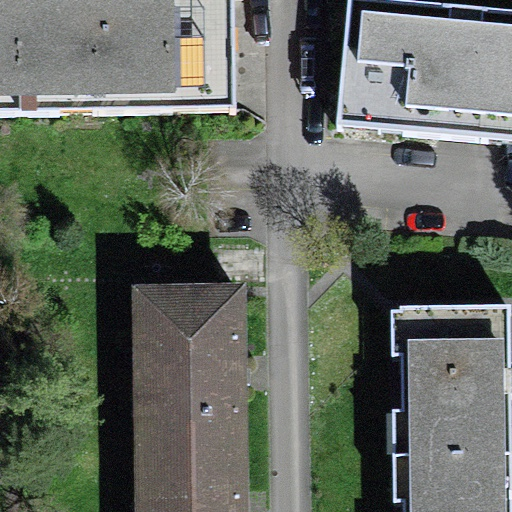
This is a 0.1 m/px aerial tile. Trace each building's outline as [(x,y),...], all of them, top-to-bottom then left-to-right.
[(233,0),(159,0),(18,4),(24,123),(235,119),(233,0)] [(0,123),(24,123),(18,4),(0,3),(0,123)] [(511,159),(511,26),(359,12),(346,144),(511,159)] [(151,480),(267,478),(263,301),(227,302),(147,304),(151,480)] [(511,316),(407,320),(412,469),(511,465),(511,316)] [(511,511),(511,465),(412,469),(413,511),(511,511)] [(267,511),(267,478),(151,480),(151,511),(267,511)]
